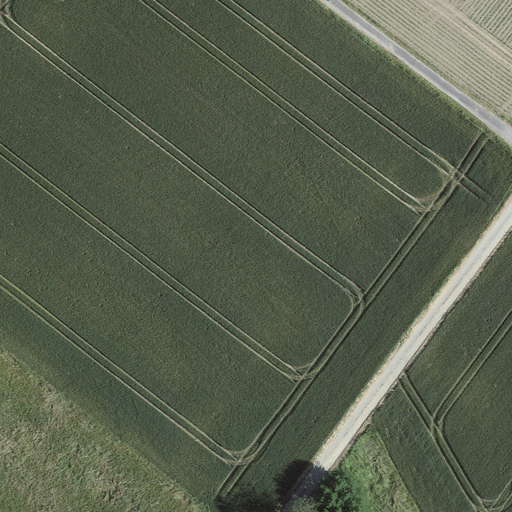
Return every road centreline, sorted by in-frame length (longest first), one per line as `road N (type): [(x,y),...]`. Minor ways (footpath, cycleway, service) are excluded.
road 1 (track): [(511,211),(290,511)]
road 2 (track): [(331,0),(511,134)]
